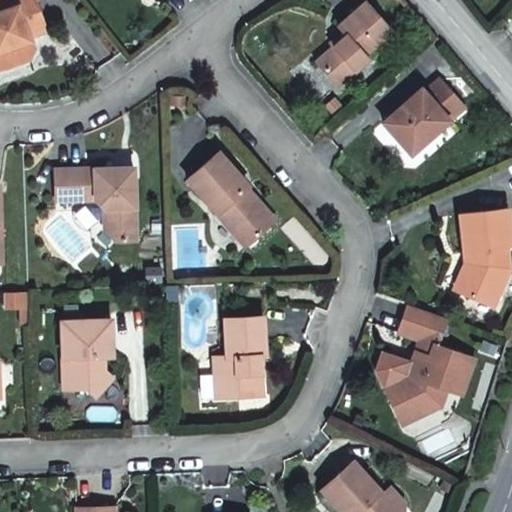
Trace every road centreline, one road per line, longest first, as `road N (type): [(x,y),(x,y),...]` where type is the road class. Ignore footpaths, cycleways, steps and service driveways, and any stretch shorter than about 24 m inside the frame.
road 1 (residential): [(0,457),(188,454),(289,440),(321,373),(345,280),(348,230),(249,111)]
road 2 (residential): [(198,36),(98,105),(0,118)]
